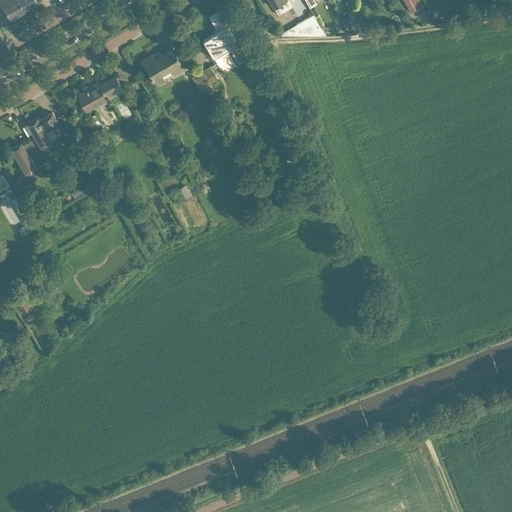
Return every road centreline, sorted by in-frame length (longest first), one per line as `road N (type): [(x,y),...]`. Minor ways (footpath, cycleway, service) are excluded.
road 1 (track): [(385,327),(275,39)]
road 2 (track): [(511,19),(439,32),(275,39)]
road 3 (residential): [(0,109),(186,0)]
road 4 (secondary): [(0,78),(136,0)]
